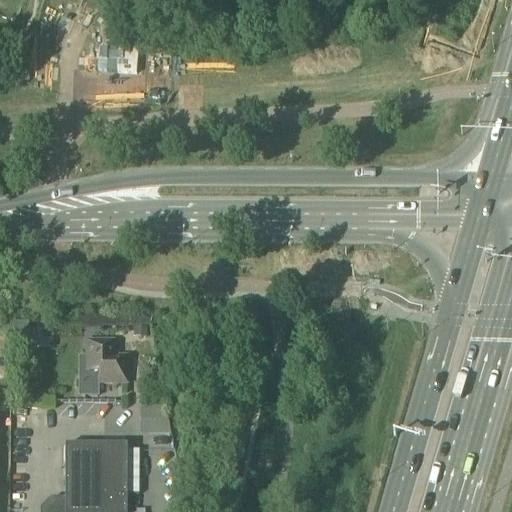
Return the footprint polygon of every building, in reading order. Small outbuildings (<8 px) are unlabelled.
[(28,72),(19,72),(19,82),(28,82),(28,72)] [(132,330),(132,340),(144,340),(144,331),(132,330)] [(124,358),(111,358),(111,345),(85,345),(85,374),(97,374),(97,386),(124,387),(124,358)] [(168,438),(166,422),(163,422),(163,410),(138,410),(138,422),(140,422),(140,438),(168,438)] [(123,511),(124,498),(137,498),(137,454),(124,453),(124,449),(62,449),(62,504),(53,503),(44,511),(123,511)]
